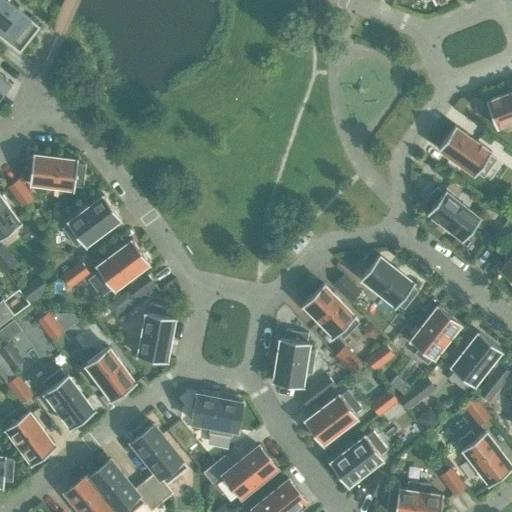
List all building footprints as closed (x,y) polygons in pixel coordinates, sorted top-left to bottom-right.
[(39,26),(6,0),(0,0),(0,36),(19,51),(39,26)] [(0,95),(9,83),(0,75),(0,95)] [(511,119),(511,89),(486,100),(496,126),(511,119)] [(491,151),(454,124),(437,147),(474,174),(476,171),(483,175),(495,158),(489,154),(491,151)] [(33,153),(29,181),(74,187),(74,185),(82,186),(85,164),(77,163),(77,159),(33,153)] [(18,178),(8,186),(23,205),(33,197),(18,178)] [(480,217),(444,189),(442,191),(436,187),(423,203),(429,208),(427,211),(462,239),(480,217)] [(68,222),(62,227),(75,245),(82,240),(84,244),(121,217),(103,194),(67,221),(68,222)] [(0,236),(20,222),(0,195),(0,236)] [(149,261),(132,238),(96,265),(99,269),(89,276),(100,291),(110,284),(113,288),(149,261)] [(1,243),(0,244),(0,262),(6,270),(16,263),(1,243)] [(511,252),(499,269),(511,278),(511,252)] [(396,304),(397,303),(403,308),(417,290),(411,285),(413,282),(378,254),(360,276),(396,304)] [(81,261),(62,276),(69,286),(89,271),(81,261)] [(154,283),(147,273),(127,287),(135,298),(154,283)] [(351,300),(360,291),(343,273),(334,282),(351,300)] [(40,276),(21,290),(28,300),(48,286),(40,276)] [(358,322),(353,316),(354,315),(322,282),(302,302),(334,335),(337,332),(342,337),(358,322)] [(148,311),(146,310),(138,355),(166,360),(174,316),(170,315),(171,307),(149,303),(148,311)] [(427,363),(432,356),(432,357),(460,321),(438,304),(410,339),(419,346),(414,353),(427,363)] [(62,331),(48,311),(38,319),(52,338),(62,331)] [(307,349),(308,340),(306,340),(307,332),(285,329),(284,336),(280,336),(273,381),(301,385),(303,371),(311,372),(315,350),(307,349)] [(450,366),(473,384),(501,348),(478,330),(450,366)] [(22,360),(8,341),(0,346),(0,351),(12,368),(22,360)] [(393,354),(385,344),(366,358),(374,368),(393,354)] [(135,381),(108,345),(85,362),(112,399),(135,381)] [(361,362),(344,345),(335,354),(352,371),(361,362)] [(500,363),(478,392),(488,400),(510,371),(500,363)] [(65,374),(60,368),(42,381),(47,388),(44,390),(71,426),(94,409),(67,373),(65,374)] [(327,374),(299,396),(306,406),(335,384),(327,374)] [(17,375),(7,382),(21,402),(32,394),(17,375)] [(427,376),(398,398),(406,408),(434,386),(427,376)] [(340,392),(304,419),(321,442),(357,415),(355,411),(361,407),(347,389),(341,394),(340,392)] [(389,389),(370,404),(378,414),(397,399),(389,389)] [(242,401),(197,392),(192,420),(210,424),(208,432),(230,436),(232,428),(236,429),(242,401)] [(489,416),(474,397),(464,404),(479,424),(489,416)] [(19,416),(14,409),(1,419),(6,425),(5,426),(32,462),(55,445),(28,409),(19,416)] [(197,440),(179,418),(168,428),(185,449),(197,440)] [(131,440),(155,470),(144,479),(162,500),(173,491),(166,483),(188,466),(153,422),(131,440)] [(462,447),(489,483),(511,465),(484,429),(475,436),(470,430),(457,440),(462,446),(462,447)] [(365,433),(329,461),(347,484),(383,456),(380,453),(386,448),(373,430),(366,435),(365,433)] [(233,464),(224,453),(202,471),(212,482),(223,473),(241,495),(276,466),(258,444),(233,464)] [(0,483),(3,484),(4,479),(12,480),(13,458),(5,457),(5,455),(0,454),(0,483)] [(87,472),(87,473),(118,511),(130,511),(144,501),(150,509),(162,500),(144,479),(134,487),(110,457),(89,474),(87,472)] [(450,467),(440,474),(454,493),(465,486),(450,467)] [(377,469),(366,491),(377,496),(388,474),(377,469)] [(82,511),(118,511),(87,473),(65,490),(82,511)] [(290,511),(306,500),(288,478),(245,511),(290,511)] [(389,488),(386,510),(394,511),(393,511),(439,511),(442,493),(429,491),(430,484),(408,480),(406,488),(397,487),(397,489),(389,488)]
